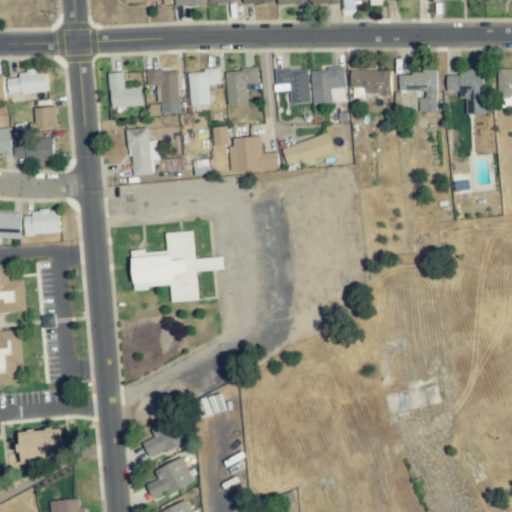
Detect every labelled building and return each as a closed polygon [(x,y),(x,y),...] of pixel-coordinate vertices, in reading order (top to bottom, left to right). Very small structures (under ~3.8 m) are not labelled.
[(382,3),(381,0),(342,0),(343,9),(355,9),(355,4),(382,3)] [(511,68),(497,69),(498,101),(511,100),(511,68)] [(225,71),(226,105),(246,104),(245,84),(257,83),(257,69),(225,71)] [(275,70),(275,86),(289,85),(290,103),(309,103),(308,69),(275,70)] [(344,102),(343,69),(312,70),(313,103),(344,102)] [(146,71),(146,86),(159,86),(160,114),(179,113),(178,70),(146,71)] [(209,105),(208,84),(220,84),(219,70),(188,72),(189,106),(209,105)] [(446,91),(459,91),(459,99),(467,99),(467,113),(482,114),(483,70),(459,70),(459,76),(447,76),(446,91)] [(8,93),(47,92),(46,71),(18,71),(19,78),(7,79),(8,93)] [(391,72),(351,71),(351,97),(365,97),(365,94),(390,94),(391,72)] [(436,72),(399,72),(398,91),(419,91),(419,112),(436,112),(436,72)] [(141,106),(141,87),(124,87),(123,73),(109,73),(109,107),(141,106)] [(34,108),(35,129),(56,128),(55,107),(34,108)] [(211,127),(213,145),(228,144),(226,126),(211,127)] [(130,175),(157,174),(156,141),(148,141),(147,128),(128,129),(130,175)] [(0,154),(11,154),(10,129),(0,129),(0,154)] [(288,166),(333,151),(327,134),(282,148),(288,166)] [(231,171),(278,169),(277,152),(261,153),(260,137),(229,138),(231,171)] [(53,159),(53,141),(15,141),(15,158),(53,159)] [(59,211),(24,212),(24,235),(60,233),(59,211)] [(21,214),(0,212),(0,237),(20,239),(21,214)] [(197,300),(194,232),(165,234),(166,254),(144,255),(144,253),(133,254),(134,287),(170,285),(171,302),(197,300)] [(0,310),(25,309),(23,280),(8,281),(7,265),(0,265),(0,310)] [(0,383),(17,383),(16,364),(22,364),(20,330),(0,331),(0,383)] [(183,443),(172,420),(151,430),(154,437),(142,443),(149,458),(183,443)] [(19,431),(20,462),(63,460),(62,430),(19,431)] [(154,470),(157,479),(146,484),(152,499),(192,483),(182,459),(154,470)] [(52,511),(84,511),(85,507),(79,507),(78,500),(52,501),(52,511)] [(162,511),(190,511),(185,501),(162,511)]
